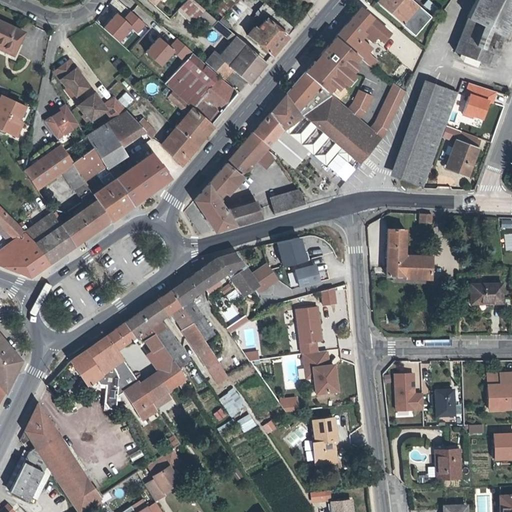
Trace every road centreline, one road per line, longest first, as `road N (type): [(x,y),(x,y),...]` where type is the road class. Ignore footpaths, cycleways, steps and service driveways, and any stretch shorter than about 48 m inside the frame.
road 1 (primary): [(337,3),(173,199)]
road 2 (tertiary): [(385,511),(365,348)]
road 3 (secondary): [(211,246),(351,203)]
road 4 (residential): [(365,348),(511,347)]
road 5 (tertiary): [(365,348),(351,203)]
road 6 (primary): [(60,340),(75,337),(174,261)]
road 7 (secondary): [(351,203),(484,203)]
road 8 (primary): [(151,222),(127,228),(42,287)]
road 9 (unknown): [(61,18),(35,143)]
